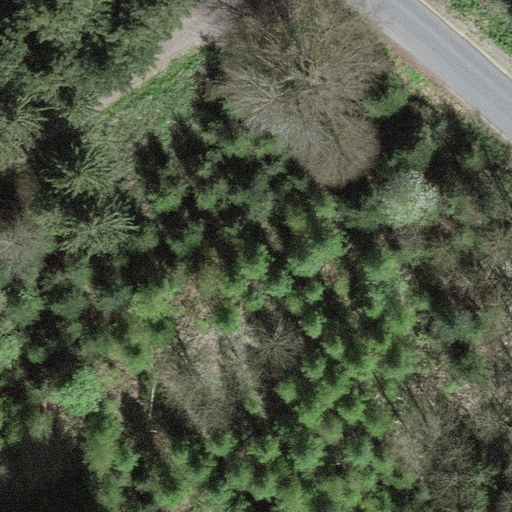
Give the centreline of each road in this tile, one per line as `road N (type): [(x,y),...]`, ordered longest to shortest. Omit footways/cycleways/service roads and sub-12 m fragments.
road 1 (track): [(214,0),(0,146)]
road 2 (unclassified): [(383,0),(511,113)]
